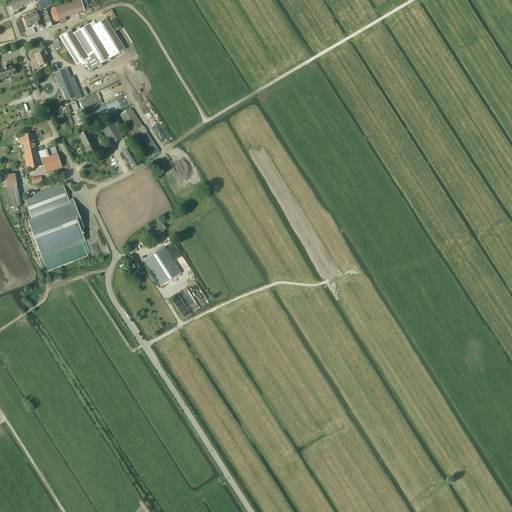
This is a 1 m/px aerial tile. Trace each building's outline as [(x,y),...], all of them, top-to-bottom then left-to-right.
[(14,11),(24,6),(21,0),(9,0),(14,11)] [(42,9),(53,5),(50,0),(42,0),(38,2),(42,9)] [(65,18),(85,11),(80,0),(76,0),(55,7),(60,23),(66,21),(65,18)] [(51,8),(42,12),(48,27),(56,24),(55,22),(56,21),(51,8)] [(36,11),(23,17),(26,26),(34,23),(36,27),(38,27),(39,29),(43,28),(38,17),(43,15),(42,12),(41,10),(39,10),(36,11)] [(68,31),(59,36),(76,65),(81,62),(82,65),(85,63),(89,70),(91,69),(114,55),(123,49),(124,49),(108,22),(106,18),(96,24),(94,21),(71,35),(68,31)] [(40,65),(47,63),(43,52),(36,55),(40,65)] [(0,80),(6,78),(6,77),(15,74),(13,66),(8,67),(7,66),(3,67),(0,68),(0,80)] [(67,68),(63,70),(69,84),(73,82),(67,68)] [(63,69),(55,72),(67,100),(74,97),(69,84),(63,70),(63,69)] [(113,104),(140,144),(149,158),(159,151),(123,97),(113,104)] [(101,127),(112,144),(122,138),(112,121),(101,127)] [(79,134),(84,144),(89,155),(97,151),(87,130),(79,134)] [(32,132),(18,135),(20,144),(23,143),(34,141),(32,132)] [(34,141),(23,143),(25,153),(24,154),(27,169),(39,166),(36,151),(36,152),(34,141)] [(55,147),(39,152),(45,173),(61,168),(55,147)] [(130,147),(122,152),(126,159),(127,162),(128,162),(132,169),(140,164),(130,147)] [(10,207),(16,206),(20,205),(16,185),(17,185),(14,174),(4,176),(10,207)] [(70,205),(68,200),(62,184),(24,198),(32,219),(70,205)] [(28,221),(41,257),(84,240),(80,229),(83,228),(72,199),(68,200),(70,205),(32,219),(28,221)] [(169,229),(165,222),(147,234),(151,241),(169,229)] [(160,286),(181,273),(165,247),(144,260),(160,286)] [(134,275),(142,271),(136,262),(129,266),(134,275)]
